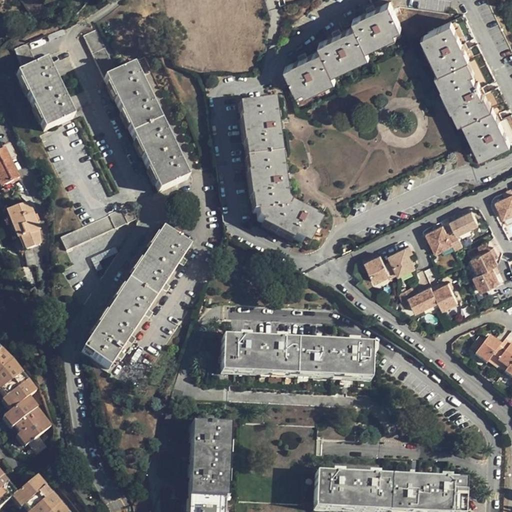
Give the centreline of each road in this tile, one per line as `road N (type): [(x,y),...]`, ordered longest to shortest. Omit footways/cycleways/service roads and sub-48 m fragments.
road 1 (residential): [(491,465),(487,434),(475,420),(341,322),(224,313),(210,315),(187,365),(156,466),(155,511)]
road 2 (residential): [(120,511),(83,447),(69,348),(148,213),(66,36)]
road 3 (residential): [(273,63),(265,76),(219,92),(231,217),(241,233),(315,264)]
road 4 (residential): [(315,264),(344,227),(511,158)]
road 5 (unknown): [(401,451),(363,400),(218,393)]
road 6 (residential): [(323,445),(491,465)]
road 7 (residential): [(433,351),(328,271)]
